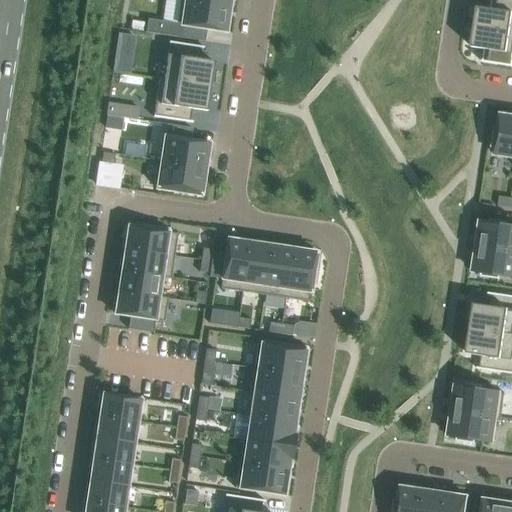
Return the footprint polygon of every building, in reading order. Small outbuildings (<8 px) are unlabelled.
[(180,0),(177,25),(181,25),(180,38),(205,41),(206,29),(226,32),(229,8),(185,1),(185,0),(180,0)] [(478,8),(475,28),(511,33),(511,0),(492,0),(491,10),(478,8)] [(132,21),(131,29),(142,30),(143,22),(132,21)] [(511,33),(475,28),(472,48),(485,50),(483,62),(482,62),(482,63),(511,67),(511,33)] [(119,33),(117,45),(133,47),(135,36),(119,33)] [(164,79),(210,86),(211,81),(214,62),(195,59),(197,47),(204,48),(204,47),(169,41),(169,43),(164,79)] [(153,116),(153,117),(185,122),(185,120),(187,108),(206,111),(209,92),(210,92),(210,87),(164,80),(164,79),(159,78),(154,116),(153,116)] [(511,116),(501,115),(499,131),(496,130),(493,147),(496,147),(495,155),(511,157),(511,116)] [(123,118),(107,116),(105,127),(121,130),(123,118)] [(167,124),(161,161),(205,168),(209,143),(190,140),(192,128),(167,124)] [(103,153),(101,162),(113,164),(115,154),(103,153)] [(157,186),(157,189),(175,191),(175,192),(192,194),(201,195),(202,193),(205,168),(161,161),(157,186)] [(498,207),(510,208),(511,199),(500,197),(498,207)] [(481,222),(477,247),(511,252),(511,226),(506,226),(507,223),(490,220),(490,223),(481,222)] [(128,226),(125,248),(174,256),(178,234),(160,231),(161,228),(144,226),(144,229),(128,226)] [(189,226),(186,243),(210,247),(212,230),(189,226)] [(213,252),(209,277),(222,279),(220,288),(242,291),(249,242),(228,239),(225,254),(213,252)] [(249,242),(242,291),(264,295),(271,246),(249,242)] [(271,246),(264,295),(286,298),(293,249),(271,246)] [(511,252),(477,247),(473,272),(482,273),(482,276),(499,279),(499,276),(511,277),(511,252)] [(125,248),(122,270),(161,276),(161,277),(171,278),(174,256),(125,248)] [(203,248),(201,260),(211,262),(213,250),(203,248)] [(293,249),(286,298),(308,301),(311,284),(314,284),(316,268),(313,268),(315,252),(293,249)] [(201,260),(199,272),(209,273),(211,262),(201,260)] [(122,270),(119,292),(158,298),(158,296),(161,277),(161,276),(122,270)] [(196,291),(195,303),(204,304),(206,292),(196,291)] [(119,292),(115,314),(130,316),(128,329),(153,333),(155,320),(164,321),(168,298),(158,296),(158,298),(119,292)] [(475,305),(471,329),(511,335),(511,296),(496,294),(495,296),(494,308),(475,305)] [(239,317),(237,327),(249,329),(251,319),(239,317)] [(270,322),(268,332),(280,334),(281,324),(270,322)] [(281,324),(280,334),(292,336),(293,326),(281,324)] [(511,335),(471,329),(467,354),(486,357),(484,369),(484,370),(511,374),(511,335)] [(258,368),(302,375),(306,350),(261,344),(258,368)] [(206,349),(204,361),(214,362),(216,350),(206,349)] [(204,361),(202,372),(212,374),(214,362),(204,361)] [(253,367),(249,393),(254,394),(254,392),(299,399),(302,375),(258,368),(253,367)] [(456,386),(452,411),(497,418),(497,419),(501,420),(505,394),(482,390),(482,387),(466,385),(465,388),(456,386)] [(254,394),(251,416),(295,423),(299,399),(254,392),(254,394)] [(103,394),(100,415),(137,421),(141,399),(103,394)] [(199,396),(197,408),(207,410),(208,398),(199,396)] [(197,408),(195,420),(205,421),(207,410),(197,408)] [(452,411),(449,436),(458,437),(457,440),(474,443),(474,440),(493,443),(497,419),(497,418),(452,411)] [(237,414),(233,438),(247,440),(294,447),(296,433),(293,432),(295,423),(251,416),(237,414)] [(100,415),(97,437),(134,443),(137,421),(100,415)] [(178,416),(176,428),(186,429),(187,417),(178,416)] [(176,428),(174,440),(184,441),(186,429),(176,428)] [(97,437),(93,459),(131,464),(134,443),(97,437)] [(244,463),(243,464),(288,471),(289,461),(292,461),(294,447),(247,440),(244,463)] [(192,444),(190,456),(200,457),(201,445),(192,444)] [(190,456),(188,468),(198,469),(200,457),(190,456)] [(93,459),(90,481),(127,486),(131,464),(93,459)] [(171,459),(169,470),(179,472),(181,460),(171,459)] [(239,462),(235,488),(284,495),(288,471),(243,464),(244,463),(239,462)] [(169,470),(168,482),(177,484),(179,472),(169,470)] [(90,481),(87,502),(124,508),(127,486),(90,481)] [(396,502),(394,511),(420,511),(424,491),(401,488),(399,503),(396,502)] [(186,490),(184,504),(196,506),(198,492),(186,490)] [(424,491),(420,511),(442,511),(446,494),(424,491)] [(446,494),(442,511),(465,511),(468,497),(446,494)] [(225,497),(223,511),(255,511),(257,501),(258,499),(225,495),(225,496),(226,496),(225,497)] [(507,511),(509,504),(484,500),(481,511),(507,511)] [(165,501),(163,511),(173,511),(175,503),(165,501)] [(87,502),(85,511),(123,511),(124,508),(87,502)]
